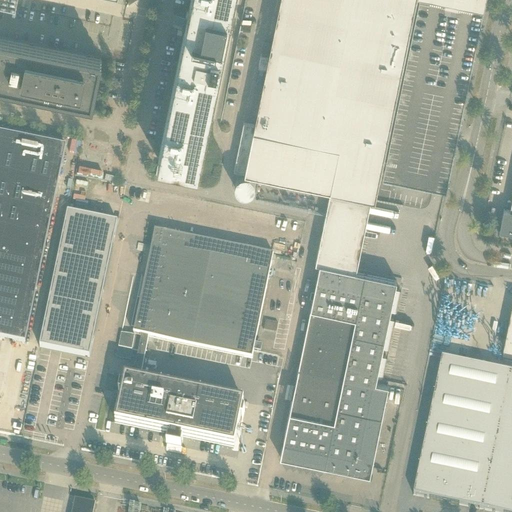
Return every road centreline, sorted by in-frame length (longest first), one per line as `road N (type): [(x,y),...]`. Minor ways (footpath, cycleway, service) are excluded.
road 1 (unclassified): [(504,0),(453,233),(455,251),(467,262),(511,271)]
road 2 (unclassified): [(276,511),(0,454)]
